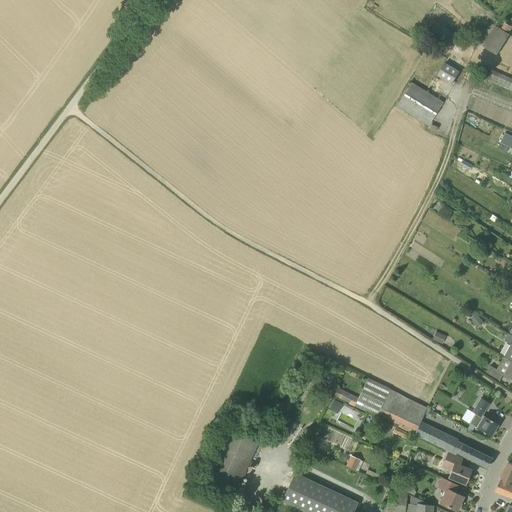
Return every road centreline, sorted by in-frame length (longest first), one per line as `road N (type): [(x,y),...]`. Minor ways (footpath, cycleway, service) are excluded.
road 1 (unclassified): [(511,397),(368,305),(231,234),(70,109)]
road 2 (unclassified): [(70,109),(153,0)]
